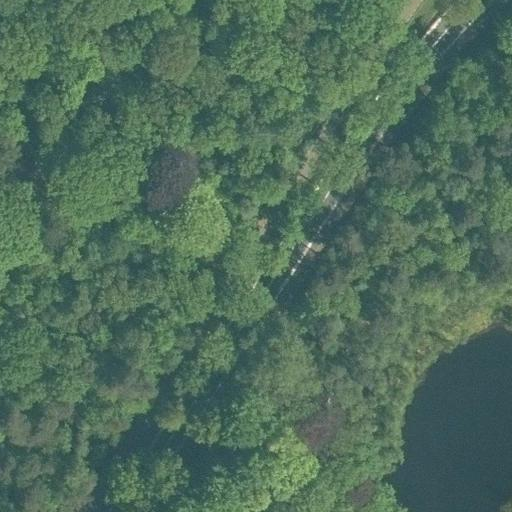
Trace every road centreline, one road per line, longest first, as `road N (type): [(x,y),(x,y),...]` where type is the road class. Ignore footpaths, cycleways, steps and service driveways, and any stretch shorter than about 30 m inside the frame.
road 1 (primary): [(110,511),(284,227),(365,118),(474,0)]
road 2 (track): [(109,113),(330,0)]
road 3 (track): [(0,166),(109,113)]
